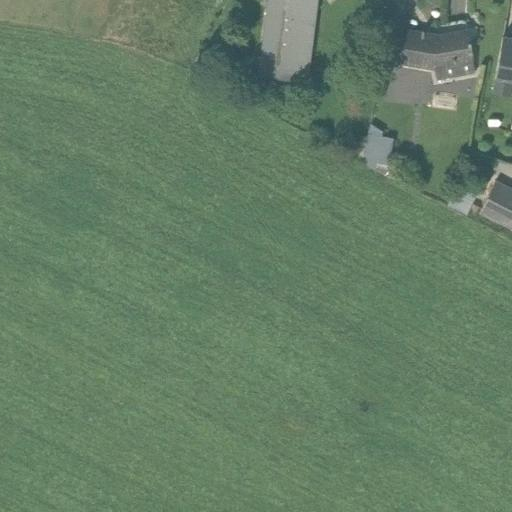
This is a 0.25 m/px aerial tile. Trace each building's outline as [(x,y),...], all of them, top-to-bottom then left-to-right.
[(265,0),(256,78),(304,84),(313,0),(265,0)] [(437,35),(465,30),(463,21),(429,28),(423,27),(424,29),(422,30),(422,33),(437,35)] [(422,33),(422,30),(420,30),(420,32),(402,30),(397,64),(433,70),(435,80),(474,73),(468,41),(467,41),(465,30),(437,35),(422,33)] [(511,39),(501,37),(491,94),(509,97),(511,83),(511,82),(511,39)] [(367,139),(363,161),(362,164),(391,179),(396,169),(387,166),(392,139),(380,137),(381,131),(369,125),(367,139)] [(363,161),(367,139),(360,138),(356,160),(363,161)] [(511,189),(494,180),(477,213),(511,231),(511,232),(508,240),(511,241),(511,189)] [(456,192),(451,203),(464,209),(469,198),(456,192)]
